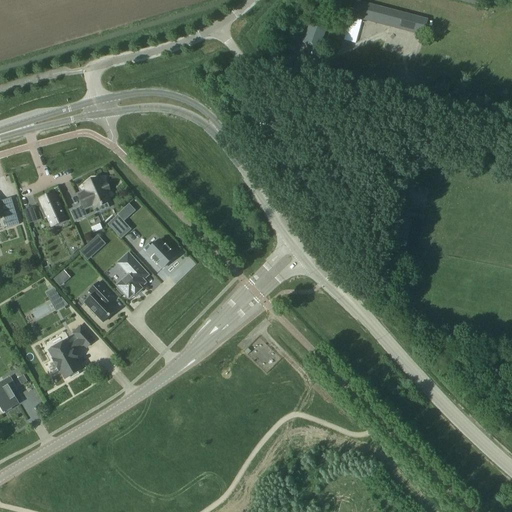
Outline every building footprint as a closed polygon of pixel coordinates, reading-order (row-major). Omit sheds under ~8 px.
[(428,20),(357,1),(353,15),(424,34),(428,20)] [(348,23),(345,40),(357,42),(360,25),(348,23)] [(324,29),(310,24),(303,43),(317,48),(324,29)] [(103,205),(103,204),(110,201),(106,192),(110,190),(106,183),(103,185),(100,179),(85,185),(88,192),(79,196),(85,208),(93,205),(95,208),(101,205),(102,206),(103,205)] [(393,188),(383,235),(393,237),(394,231),(396,232),(403,197),(401,196),(403,190),(393,188)] [(67,221),(68,221),(55,192),(54,192),(54,193),(39,200),(47,217),(52,227),(66,221),(67,221)] [(24,198),(26,207),(36,205),(34,196),(24,198)] [(12,198),(0,201),(0,204),(0,205),(0,219),(0,220),(0,218),(4,217),(7,228),(20,225),(12,198)] [(136,198),(132,203),(139,210),(143,205),(136,198)] [(134,228),(127,221),(138,210),(131,203),(109,224),(123,239),(134,228)] [(75,223),(86,218),(80,205),(69,210),(75,223)] [(24,211),(28,223),(37,221),(33,208),(24,211)] [(149,244),(144,249),(163,269),(176,256),(160,240),(152,248),(149,244)] [(118,263),(129,275),(117,286),(119,287),(117,289),(122,295),(124,293),(129,299),(134,294),(135,295),(142,289),(141,288),(146,283),(141,278),(147,273),(129,254),(118,263)] [(56,279),(63,286),(73,277),(66,269),(56,279)] [(114,298),(99,282),(89,292),(93,296),(85,303),(104,323),(116,310),(109,303),(114,298)] [(67,340),(49,351),(54,359),(53,359),(59,371),(60,371),(65,379),(70,377),(71,379),(79,374),(78,372),(83,369),(78,361),(79,360),(76,356),(75,356),(74,353),(73,351),(84,345),(87,348),(94,341),(81,326),(73,333),(80,340),(70,345),(67,340)] [(22,385),(28,382),(23,375),(18,379),(22,385)] [(0,400),(2,403),(0,404),(0,405),(5,414),(6,413),(5,412),(19,404),(15,398),(16,397),(15,397),(12,391),(17,388),(10,378),(0,383),(0,400)]
